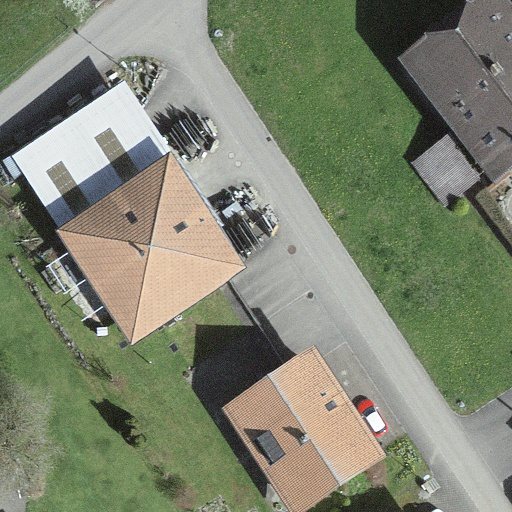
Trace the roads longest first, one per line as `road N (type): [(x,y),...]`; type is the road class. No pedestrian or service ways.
road 1 (residential): [(475,511),(149,3)]
road 2 (unclassified): [(0,118),(149,3)]
